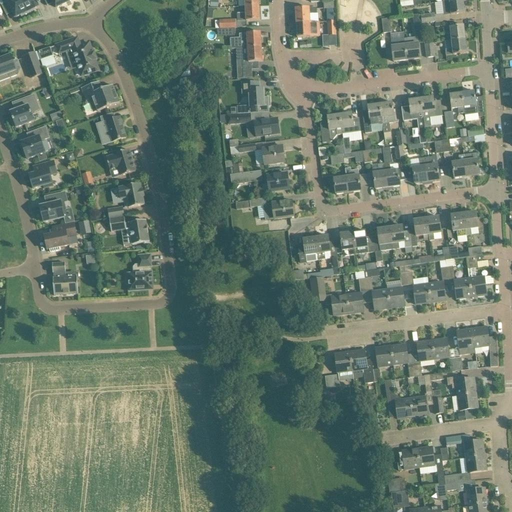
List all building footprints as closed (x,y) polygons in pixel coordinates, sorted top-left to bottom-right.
[(28,14),(20,0),(0,0),(0,3),(1,5),(9,2),(16,18),(21,15),(21,17),(28,14)] [(20,0),(28,14),(35,11),(34,9),(38,7),(34,0),(20,0)] [(69,2),(67,0),(52,0),(56,8),(69,2)] [(463,0),(460,0),(450,1),(444,2),(442,2),(444,14),(444,16),(450,15),(451,15),(465,13),(463,0)] [(259,6),(246,7),(246,13),(237,14),(238,21),(247,21),(260,21),(259,6)] [(296,9),(297,23),(310,23),(310,14),(317,13),(317,8),(296,9)] [(436,13),(422,15),(423,24),(437,22),(436,13)] [(413,16),(415,32),(423,30),(421,15),(413,16)] [(236,19),(219,20),(220,29),(232,28),(236,28),(236,19)] [(382,20),(384,34),(392,33),(390,19),(382,20)] [(329,36),(337,36),(336,21),(328,22),(329,36)] [(297,23),(297,38),(319,37),(319,22),(311,23),(310,23),(297,23)] [(451,34),(452,41),(465,39),(464,26),(450,27),(450,28),(443,28),(444,35),(451,34)] [(240,34),(240,49),(262,47),(261,33),(247,34),(240,34)] [(59,54),(67,52),(73,69),(79,67),(82,76),(99,71),(95,61),(97,60),(95,53),(93,53),(90,44),(81,47),(78,38),(56,46),(59,54)] [(418,38),(404,39),(407,61),(420,59),(418,38)] [(404,39),(391,41),(394,62),(407,61),(404,39)] [(465,39),(452,41),(453,49),(446,50),(446,56),(453,55),(467,54),(465,39)] [(425,45),(427,58),(436,57),(434,44),(425,45)] [(240,49),(237,49),(237,57),(237,69),(245,69),(245,71),(253,71),(252,70),(260,69),(259,62),(262,62),(262,47),(240,49)] [(38,52),(41,60),(53,56),(50,48),(38,52)] [(23,57),(32,79),(43,74),(35,53),(23,57)] [(0,77),(8,74),(10,79),(18,76),(17,71),(21,69),(18,60),(13,61),(11,56),(0,59),(0,77)] [(199,76),(198,66),(189,67),(190,76),(199,76)] [(183,79),(184,88),(200,86),(199,76),(183,79)] [(98,112),(120,104),(119,103),(119,104),(113,86),(101,90),(98,83),(99,83),(99,82),(82,89),(87,102),(93,99),(98,112)] [(245,94),(249,94),(250,108),(251,108),(252,114),(269,113),(269,107),(271,107),(270,97),(268,97),(264,98),(264,90),(260,90),(259,83),(244,84),(245,94)] [(475,92),(462,94),(465,116),(478,114),(485,113),(484,97),(476,98),(475,92)] [(465,116),(462,94),(450,95),(452,109),(458,108),(459,115),(465,114),(465,116)] [(13,104),(16,111),(10,113),(16,128),(35,121),(31,113),(39,110),(34,96),(13,104)] [(434,97),(422,99),(425,128),(427,128),(427,131),(432,130),(430,118),(443,116),(442,103),(435,104),(434,97)] [(410,107),(402,108),(403,122),(418,120),(421,143),(427,143),(425,128),(421,99),(409,101),(410,107)] [(393,103),(380,105),(383,125),(384,134),(391,133),(390,124),(396,123),(393,103)] [(371,126),(383,125),(380,105),(368,106),(368,112),(362,113),(365,134),(372,133),(371,126)] [(53,121),(62,118),(60,112),(51,115),(53,121)] [(447,129),(455,128),(453,112),(445,113),(447,129)] [(352,113),(340,115),(342,135),(361,132),(359,119),(353,119),(352,113)] [(108,127),(107,127),(109,134),(110,134),(113,142),(126,138),(120,118),(114,120),(112,114),(101,117),(103,123),(107,122),(108,127)] [(227,115),(228,125),(248,124),(252,123),(252,114),(238,115),(231,115),(227,115)] [(342,135),(340,115),(327,117),(328,123),(320,124),(323,144),(331,143),(331,137),(337,136),(342,135)] [(249,131),(250,139),(256,138),(280,135),(278,119),(269,120),(252,123),(248,124),(249,131)] [(56,122),(60,134),(66,131),(62,120),(56,122)] [(22,144),(24,151),(22,152),(25,158),(27,157),(27,160),(45,153),(41,142),(50,138),(46,127),(27,134),(30,141),(22,144)] [(484,129),(467,132),(468,138),(475,137),(475,136),(485,135),(484,129)] [(406,131),(397,132),(398,146),(407,145),(406,131)] [(475,137),(476,143),(486,142),(485,135),(475,136),(475,137)] [(343,139),(345,155),(351,154),(349,138),(343,139)] [(463,143),(463,139),(443,141),(444,153),(451,152),(450,145),(463,143)] [(442,141),(422,144),(423,149),(436,147),(437,154),(444,153),(442,141)] [(239,147),(240,154),(256,151),(255,144),(239,147)] [(240,154),(239,147),(231,148),(232,155),(240,154)] [(263,149),(265,166),(285,163),(283,147),(263,149)] [(397,160),(404,159),(403,147),(395,148),(397,160)] [(384,154),(383,149),(372,151),(366,152),(363,152),(365,164),(372,163),(371,156),(384,154)] [(390,149),(383,149),(384,154),(388,188),(401,186),(399,170),(391,171),(390,163),(392,163),(390,149)] [(83,157),(82,152),(79,150),(75,152),(77,159),(83,157)] [(115,155),(107,158),(110,171),(119,169),(121,176),(136,172),(129,151),(115,155)] [(66,156),(68,160),(72,162),(76,160),(73,153),(66,156)] [(477,154),(465,156),(468,177),(480,176),(477,154)] [(344,159),(343,155),(331,156),(332,165),(345,164),(344,159)] [(460,162),(452,163),(454,179),(468,177),(465,156),(459,156),(460,162)] [(430,158),(424,159),(428,183),(440,181),(438,165),(431,166),(430,158)] [(428,183),(424,159),(420,159),(421,168),(413,169),(415,184),(428,183)] [(54,186),(51,176),(57,174),(54,162),(44,164),(46,171),(30,176),(34,189),(43,186),(44,189),(54,186)] [(234,175),(239,175),(244,174),(243,164),(233,166),(234,175)] [(379,173),(373,174),(376,190),(388,188),(385,164),(378,165),(379,173)] [(346,169),(347,177),(349,193),(361,192),(359,176),(358,170),(351,171),(351,169),(346,169)] [(244,174),(239,175),(239,180),(245,179),(245,181),(262,178),(261,171),(244,174)] [(90,178),(88,173),(82,175),(85,186),(93,183),(92,178),(90,178)] [(268,177),(270,192),(290,190),(287,174),(268,177)] [(349,193),(347,177),(334,179),(336,195),(349,193)] [(143,197),(145,197),(143,190),(142,191),(140,185),(119,189),(121,200),(127,199),(129,208),(144,205),(143,197)] [(77,196),(84,194),(82,187),(76,189),(77,196)] [(41,215),(42,222),(44,221),(44,223),(65,218),(63,211),(66,210),(64,202),(67,202),(65,193),(46,198),(47,205),(40,207),(42,215),(41,215)] [(250,201),(251,208),(267,206),(266,199),(250,201)] [(272,204),(274,220),(294,217),(292,201),(272,204)] [(123,208),(108,210),(109,219),(124,217),(123,208)] [(476,212),(464,214),(466,230),(467,236),(472,236),(471,230),(478,229),(476,212)] [(453,232),(458,231),(459,237),(467,236),(466,230),(464,214),(451,216),(453,232)] [(126,230),(130,229),(132,245),(149,243),(148,234),(149,234),(148,227),(147,227),(146,221),(126,224),(124,217),(110,220),(112,232),(126,230)] [(439,217),(427,219),(430,242),(435,241),(434,237),(435,237),(434,235),(441,234),(439,217)] [(416,237),(429,235),(427,219),(414,221),(416,237)] [(91,234),(88,222),(79,224),(82,236),(91,234)] [(45,237),(48,250),(50,250),(50,253),(60,251),(60,248),(69,246),(68,238),(73,237),(72,231),(76,231),(74,223),(59,227),(61,233),(45,237)] [(403,226),(390,228),(393,250),(400,249),(400,243),(405,243),(406,254),(412,253),(412,248),(410,239),(409,232),(403,232),(403,226)] [(378,236),(372,237),(377,263),(383,262),(381,252),(393,250),(390,228),(377,230),(378,236)] [(366,231),(353,233),(356,256),(375,253),(372,237),(366,238),(366,231)] [(356,256),(353,233),(340,235),(343,251),(349,250),(350,256),(356,256)] [(329,237),(316,238),(319,261),(326,260),(325,253),(331,253),(329,237)] [(319,261),(316,238),(303,240),(304,246),(298,247),(300,264),(319,261)] [(450,248),(452,260),(460,259),(459,255),(458,247),(450,248)] [(469,249),(469,253),(470,258),(476,257),(482,256),(481,247),(469,249)] [(88,264),(96,263),(94,255),(86,256),(88,264)] [(126,278),(127,285),(129,285),(129,292),(153,290),(152,273),(151,273),(151,267),(152,267),(151,255),(139,256),(139,265),(142,268),(143,273),(128,274),(128,278),(126,278)] [(330,256),(333,277),(339,276),(337,256),(330,256)] [(432,263),(432,259),(432,256),(414,259),(415,261),(413,261),(414,265),(432,263)] [(476,257),(467,258),(468,270),(476,269),(478,269),(477,262),(476,257)] [(452,260),(446,261),(449,281),(455,280),(453,267),(456,267),(455,260),(452,260)] [(446,261),(440,262),(443,282),(449,281),(446,261)] [(54,279),(53,279),(54,296),(78,295),(77,277),(64,278),(64,273),(66,273),(65,264),(52,264),(53,273),(54,273),(54,279)] [(405,267),(406,274),(408,286),(414,285),(412,266),(405,267)] [(476,269),(468,270),(470,280),(472,298),(487,296),(484,278),(477,279),(476,269)] [(365,273),(367,291),(367,292),(373,291),(371,272),(365,273)] [(367,292),(367,291),(365,279),(364,273),(359,274),(361,293),(367,292)] [(324,278),(312,280),(315,303),(326,301),(324,278)] [(472,298),(470,280),(454,282),(457,300),(472,298)] [(444,283),(429,285),(431,303),(446,301),(444,283)] [(431,303),(429,285),(413,287),(416,305),(431,303)] [(236,290),(236,298),(261,297),(260,288),(236,290)] [(403,289),(388,291),(390,309),(405,307),(403,289)] [(390,309),(388,291),(373,293),(375,311),(390,309)] [(347,296),(349,314),(364,312),(362,294),(347,296)] [(332,299),(334,317),(349,314),(347,296),(332,299)] [(498,367),(497,352),(496,337),(488,338),(487,328),(472,330),(475,354),(476,354),(476,350),(482,349),(483,352),(490,351),(490,353),(491,368),(498,367)] [(475,354),(472,330),(457,332),(460,356),(475,354)] [(447,340),(432,342),(435,361),(450,359),(447,340)] [(432,342),(417,344),(419,363),(435,361),(432,342)] [(391,348),(394,366),(409,364),(411,378),(416,377),(414,365),(413,355),(407,356),(406,345),(391,348)] [(391,348),(376,350),(379,368),(394,366),(391,348)] [(365,351),(350,353),(354,380),(353,372),(364,370),(365,384),(375,383),(373,371),(372,360),(366,361),(365,351)] [(338,375),(332,376),(334,389),(340,388),(339,382),(354,380),(350,353),(335,355),(338,375)] [(443,374),(430,376),(431,382),(444,380),(443,374)] [(334,389),(332,376),(325,377),(327,390),(334,389)] [(425,395),(426,398),(433,397),(431,382),(430,376),(424,376),(427,394),(425,395)] [(458,397),(476,394),(474,379),(463,381),(462,377),(447,379),(448,386),(452,385),(452,390),(457,389),(458,397)] [(476,394),(458,397),(460,412),(464,411),(478,409),(476,394)] [(367,404),(376,404),(378,403),(377,395),(370,396),(366,396),(367,404)] [(324,402),(330,407),(335,401),(328,396),(324,402)] [(426,398),(411,400),(413,418),(428,416),(427,406),(426,398)] [(434,400),(436,415),(444,414),(442,399),(434,400)] [(413,418),(411,400),(396,402),(398,420),(413,418)] [(464,444),(471,443),(470,436),(459,437),(460,442),(462,444),(464,444)] [(464,444),(466,459),(485,457),(483,441),(471,443),(464,444)] [(432,448),(417,450),(420,469),(435,467),(435,466),(434,456),(432,448)] [(441,450),(441,455),(442,462),(443,462),(449,462),(447,449),(441,450)] [(420,469),(417,450),(402,452),(404,463),(405,470),(405,471),(420,469)] [(441,455),(434,456),(435,466),(436,466),(437,468),(443,467),(443,462),(442,462),(441,455)] [(485,457),(466,459),(468,474),(487,471),(485,457)] [(437,474),(439,486),(445,486),(445,479),(444,473),(443,467),(437,468),(437,474)] [(457,477),(445,479),(445,486),(458,484),(457,477)] [(390,493),(400,492),(398,479),(388,481),(390,493)] [(439,486),(435,487),(436,493),(440,492),(441,499),(447,498),(446,492),(445,486),(439,486)] [(467,491),(469,506),(487,504),(485,489),(467,491)] [(409,507),(407,491),(391,493),(393,509),(409,507)]
